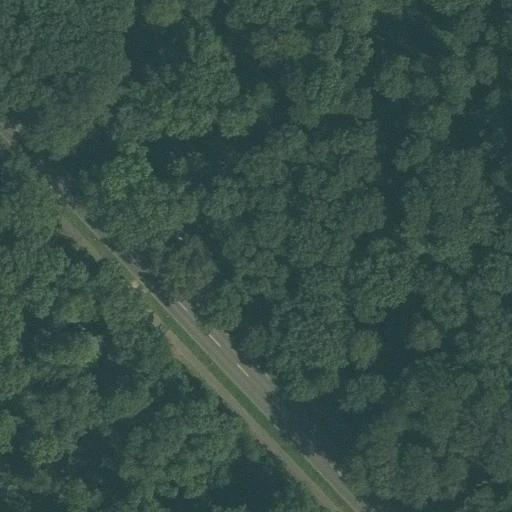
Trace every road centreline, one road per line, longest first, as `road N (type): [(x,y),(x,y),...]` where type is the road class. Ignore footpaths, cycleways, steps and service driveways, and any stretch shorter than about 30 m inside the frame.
road 1 (secondary): [(376,511),(0,110)]
road 2 (track): [(156,276),(175,255),(185,214),(190,155),(173,82)]
